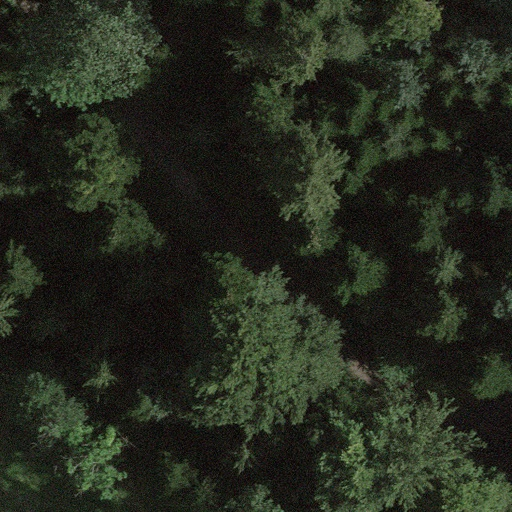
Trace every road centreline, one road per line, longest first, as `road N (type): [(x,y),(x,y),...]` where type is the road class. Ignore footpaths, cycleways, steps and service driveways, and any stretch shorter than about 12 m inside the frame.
road 1 (track): [(55,0),(233,230),(348,354),(511,468)]
road 2 (track): [(109,75),(203,0)]
